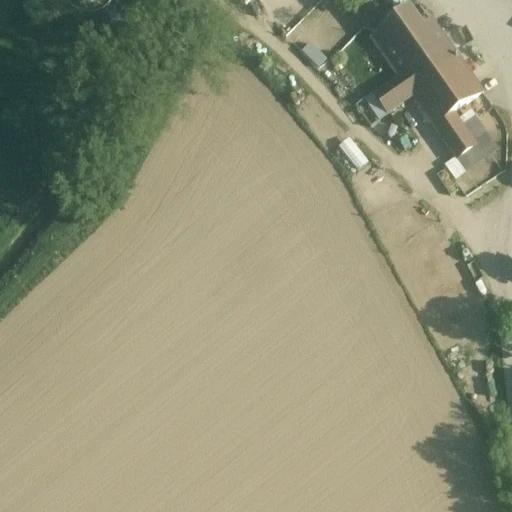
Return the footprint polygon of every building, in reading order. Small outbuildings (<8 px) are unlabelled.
[(422,29),(407,12),(354,57),(374,83),(388,71),(397,83),(373,100),(386,119),(410,101),(433,131),(452,118),(482,96),(430,23),(422,29)] [(474,148),(452,118),(433,131),(455,162),(474,148)] [(353,143),(341,148),(352,172),(363,167),(353,143)] [(436,229),(415,240),(424,256),(445,245),(436,229)] [(486,318),(445,245),(424,256),(409,265),(451,338),(486,318)]
